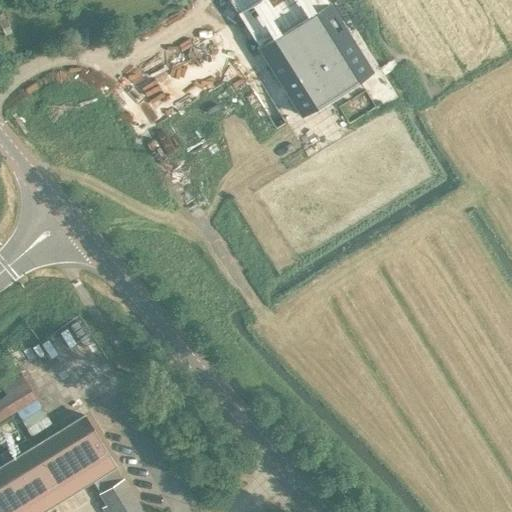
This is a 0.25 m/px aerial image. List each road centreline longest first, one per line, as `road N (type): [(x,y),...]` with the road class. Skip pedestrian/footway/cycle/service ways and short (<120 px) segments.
road 1 (tertiary): [(317,511),(67,215)]
road 2 (unknown): [(187,511),(100,366)]
